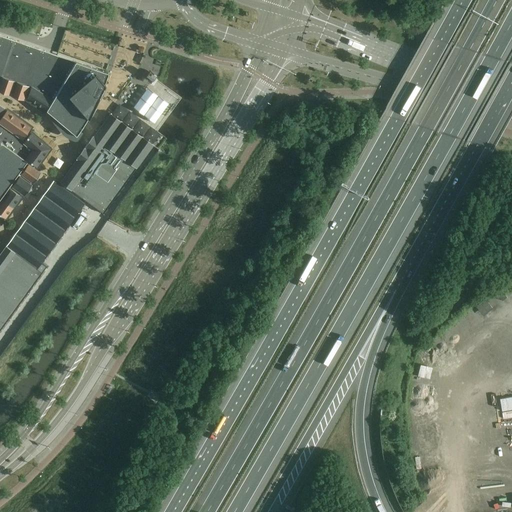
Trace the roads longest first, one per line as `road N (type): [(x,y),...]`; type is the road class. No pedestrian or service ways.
road 1 (motorway): [(495,0),(205,511)]
road 2 (motorway): [(465,3),(174,511)]
road 3 (motorway): [(233,511),(511,22)]
road 4 (tertiary): [(0,477),(67,405),(284,53)]
road 5 (tertiary): [(260,45),(168,210),(23,438),(0,461)]
road 6 (motorway): [(263,511),(408,260)]
road 7 (motorway): [(381,511),(358,437),(359,408),(408,260)]
road 8 (secondary): [(284,53),(511,120)]
road 9 (secondary): [(511,93),(296,20)]
road 10 (motorway): [(408,260),(511,82)]
